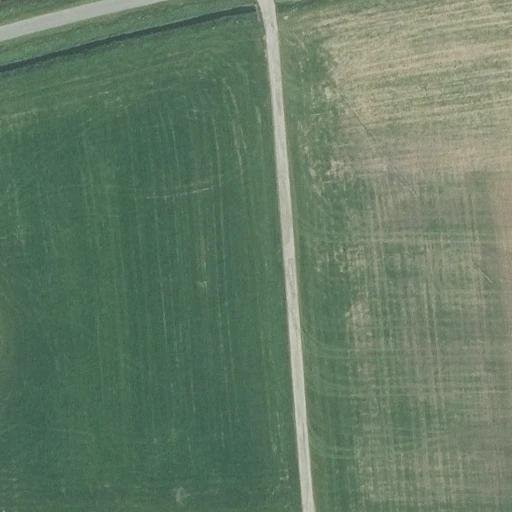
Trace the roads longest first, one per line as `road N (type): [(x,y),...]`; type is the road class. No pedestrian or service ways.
road 1 (track): [(307,511),(264,0)]
road 2 (unclassified): [(136,0),(0,34)]
